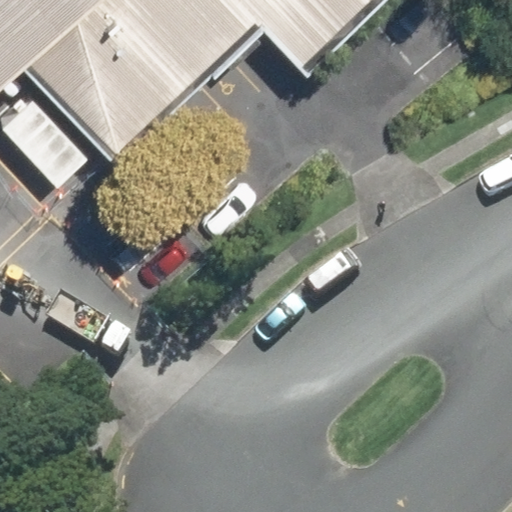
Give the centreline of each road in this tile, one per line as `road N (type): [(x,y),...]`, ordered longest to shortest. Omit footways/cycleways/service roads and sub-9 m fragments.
road 1 (unclassified): [(317,507),(511,306)]
road 2 (unknown): [(153,511),(36,352),(0,318)]
